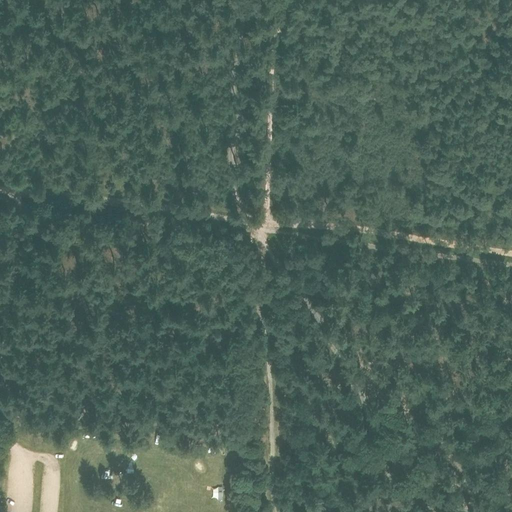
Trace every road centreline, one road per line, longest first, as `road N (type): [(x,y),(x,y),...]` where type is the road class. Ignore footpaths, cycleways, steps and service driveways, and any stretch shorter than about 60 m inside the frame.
road 1 (track): [(271,511),(265,224)]
road 2 (track): [(265,224),(511,256)]
road 3 (track): [(21,194),(265,224)]
road 4 (track): [(265,224),(268,78),(282,0)]
road 5 (track): [(0,364),(21,194)]
